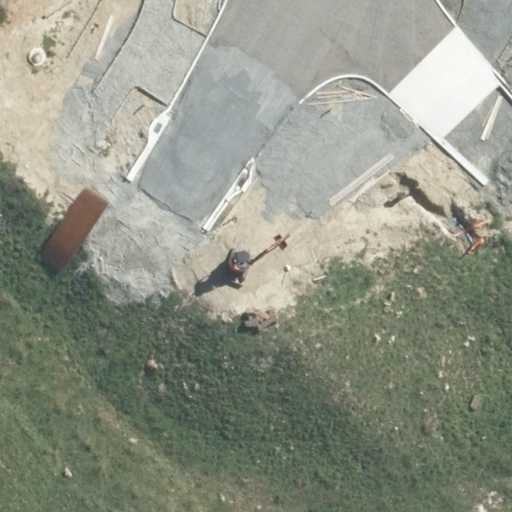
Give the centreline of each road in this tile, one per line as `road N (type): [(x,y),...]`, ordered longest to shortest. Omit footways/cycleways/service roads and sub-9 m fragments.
road 1 (tertiary): [(172,209),(0,455)]
road 2 (tertiary): [(172,209),(312,0)]
road 3 (residential): [(507,152),(360,0)]
